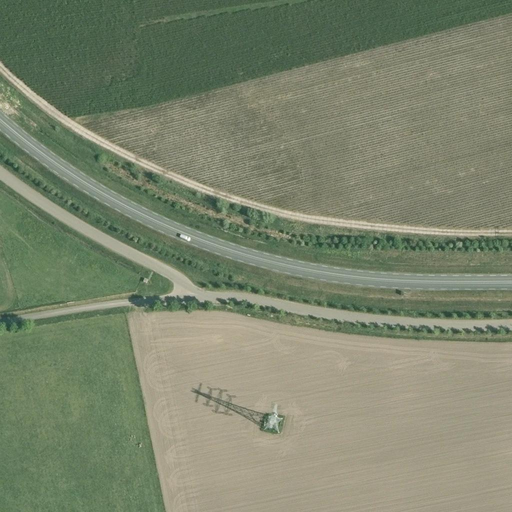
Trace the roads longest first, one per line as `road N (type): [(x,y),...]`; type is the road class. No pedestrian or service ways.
road 1 (primary): [(511,283),(365,277),(259,259),(130,208),(0,119)]
road 2 (unclassified): [(194,296),(381,321),(511,325)]
road 3 (unclassified): [(194,296),(170,271),(74,223),(0,171)]
road 4 (unclassified): [(0,321),(194,296)]
